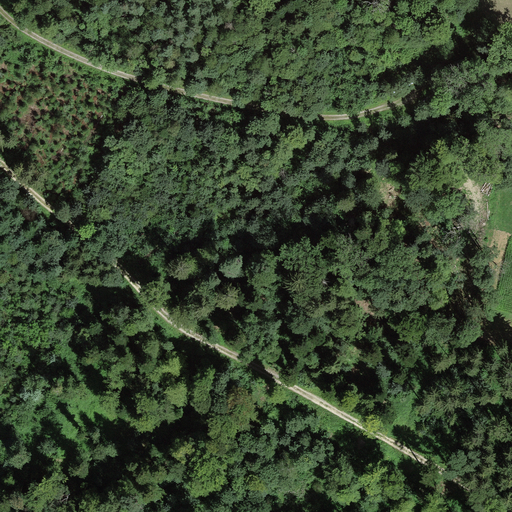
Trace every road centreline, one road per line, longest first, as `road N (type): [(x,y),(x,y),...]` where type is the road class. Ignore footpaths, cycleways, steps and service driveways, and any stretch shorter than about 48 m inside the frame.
road 1 (track): [(508,511),(184,331),(0,163)]
road 2 (track): [(471,34),(403,97),(341,117),(277,114),(141,83),(48,49),(0,15)]
